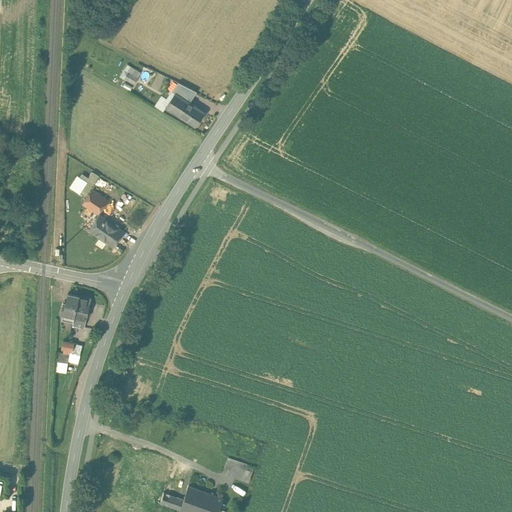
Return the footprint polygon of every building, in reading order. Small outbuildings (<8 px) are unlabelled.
[(137,78),(128,72),(124,78),(134,84),(137,78)] [(154,72),(151,88),(157,89),(158,85),(164,86),(166,74),(154,72)] [(195,91),(178,82),(172,91),(175,93),(188,101),(195,91)] [(188,101),(175,93),(165,107),(179,116),(195,126),(204,112),(189,102),(188,101)] [(78,177),(71,187),(79,192),(86,182),(78,177)] [(106,200),(92,191),(83,203),(97,213),(106,200)] [(124,231),(99,214),(88,230),(113,247),(124,231)] [(61,319),(73,322),(79,296),(67,293),(65,302),(63,302),(60,313),(63,314),(61,319)] [(90,299),(79,296),(73,322),(72,324),(83,327),(85,319),(86,319),(86,315),(89,316),(92,307),(89,306),(90,299)] [(82,345),(74,343),(72,351),(70,350),(69,353),(80,355),(82,345)] [(78,363),(80,355),(69,353),(66,352),(63,352),(61,351),(57,368),(66,369),(68,361),(78,363)] [(116,487),(140,496),(150,470),(147,469),(154,453),(143,449),(137,465),(126,461),(116,487)] [(229,458),(224,472),(249,482),(254,467),(229,458)] [(140,496),(179,511),(184,499),(164,492),(170,478),(150,470),(140,496)] [(189,485),(184,499),(179,511),(183,511),(218,511),(224,498),(189,485)]
